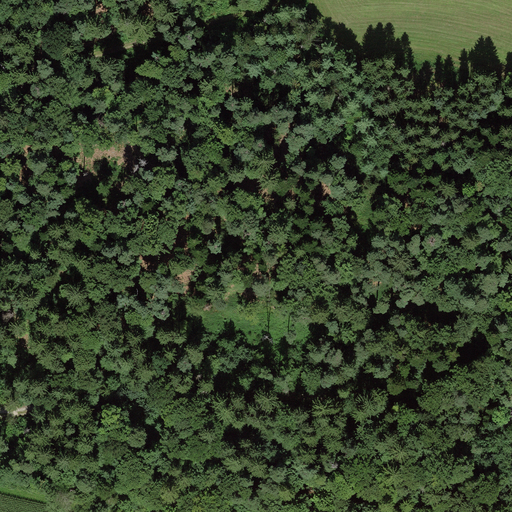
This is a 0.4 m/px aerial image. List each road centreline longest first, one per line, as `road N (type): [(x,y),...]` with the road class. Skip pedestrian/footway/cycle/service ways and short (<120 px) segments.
road 1 (track): [(0,414),(165,394),(306,395),(344,411),(380,470)]
road 2 (track): [(286,0),(39,60)]
road 3 (track): [(308,511),(342,486),(499,426),(511,406)]
road 4 (track): [(63,0),(39,60),(0,106)]
